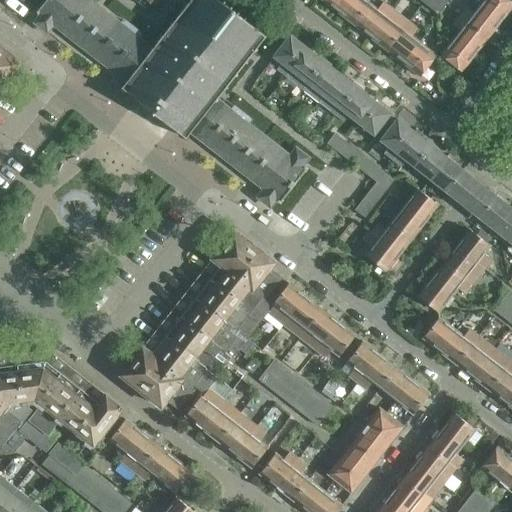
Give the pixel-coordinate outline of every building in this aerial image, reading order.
[(140,34),(124,21),(121,25),(89,0),(46,0),(39,9),(38,8),(35,12),(37,14),(39,13),(42,15),(36,23),(47,32),(53,24),(127,81),(153,49),(151,48),(137,37),(140,34)] [(216,99),(225,88),(245,62),(266,36),(225,3),(223,2),(222,3),(219,0),(190,0),(153,49),(127,81),(122,88),(143,104),(142,106),(143,107),(145,104),(151,109),(149,111),(150,112),(151,111),(157,116),(155,117),(157,118),(159,115),(165,120),(162,122),(164,123),(165,122),(186,138),(191,132),(265,189),(258,197),(270,206),(276,199),(279,202),(278,203),(280,205),(283,201),(282,200),(305,172),(306,173),(309,169),(306,167),(305,168),(302,166),(308,158),(296,149),(290,157),(247,123),(250,120),(234,107),(231,111),(218,101),(218,100),(216,99)] [(322,0),(337,11),(346,0),(322,0)] [(354,24),(370,4),(365,0),(346,0),(337,11),(354,24)] [(432,9),(439,0),(429,0),(426,4),(432,9)] [(438,14),(446,5),(439,0),(432,9),(438,14)] [(501,21),(511,6),(511,3),(507,0),(484,0),(480,5),(501,21)] [(370,37),(392,9),(383,2),(377,9),(370,4),(354,24),(370,37)] [(488,38),(501,21),(480,5),(474,13),(467,7),(460,16),(488,38)] [(387,50),(408,22),(392,9),(370,37),(387,50)] [(488,38),(460,16),(453,25),(460,31),(455,38),(475,54),(488,38)] [(403,63),(419,42),(411,36),(417,29),(408,22),(387,50),(403,63)] [(286,77),(307,49),(291,36),(275,56),(283,63),(277,70),(286,77)] [(462,71),(475,54),(455,38),(441,55),(462,71)] [(420,76),(436,55),(419,42),(403,63),(420,76)] [(0,90),(21,64),(0,47),(0,90)] [(302,89),(324,62),(307,49),(286,77),(302,89)] [(319,102),(340,75),(324,62),(302,89),(319,102)] [(258,93),(270,78),(264,74),(253,89),(258,93)] [(335,115),(357,87),(340,75),(319,102),(335,115)] [(357,121),(373,100),(357,87),(335,115),(344,122),(349,115),(357,121)] [(374,134),(390,113),(373,100),(357,121),(374,134)] [(393,160),(415,133),(398,120),(382,140),(390,146),(384,153),(393,160)] [(415,166),(431,146),(415,133),(393,160),(401,167),(406,159),(415,166)] [(334,148),(341,139),(335,134),(328,143),(334,148)] [(340,153),(347,143),(341,139),(334,148),(340,153)] [(346,158),(354,148),(347,143),(340,153),(346,158)] [(431,179),(447,158),(431,146),(415,166),(431,179)] [(352,163),(360,153),(354,148),(346,158),(352,163)] [(358,167),(366,158),(360,153),(352,163),(358,167)] [(364,172),(372,163),(366,158),(358,167),(364,172)] [(511,209),(486,189),(477,181),(447,158),(431,179),(461,202),(496,230),(511,209)] [(370,177),(378,167),(372,163),(364,172),(370,177)] [(376,182),(379,179),(384,172),(378,167),(370,177),(376,182)] [(394,180),(384,172),(379,179),(389,187),(394,180)] [(389,187),(379,179),(376,182),(377,182),(375,185),(384,193),(389,187)] [(384,193),(375,185),(370,191),(379,199),(384,193)] [(425,222),(438,205),(418,189),(405,206),(425,222)] [(379,199),(370,191),(365,198),(375,205),(379,199)] [(375,205),(365,198),(360,204),(370,211),(375,205)] [(370,211),(360,204),(355,210),(365,218),(370,211)] [(412,238),(425,222),(405,206),(392,222),(412,238)] [(511,242),(511,209),(496,230),(511,242)] [(400,255),(412,238),(392,222),(386,230),(378,225),(372,233),(400,255)] [(270,269),(275,262),(234,230),(215,255),(224,262),(256,287),(268,296),(282,278),(270,269)] [(484,254),(490,246),(486,242),(491,237),(481,230),(477,235),(470,230),(457,246),(485,268),(491,259),(484,254)] [(400,255),(372,233),(365,242),(372,248),(366,255),(387,271),(400,255)] [(485,268),(457,246),(444,263),(472,285),(485,268)] [(256,287),(224,262),(215,255),(212,258),(221,265),(211,278),(241,301),(251,288),(253,290),(256,287)] [(472,285),(444,263),(431,279),(452,295),(458,288),(465,294),(472,285)] [(243,303),(241,301),(211,278),(197,296),(226,320),(236,308),(238,310),(243,303)] [(439,312),(452,295),(431,279),(418,296),(439,312)] [(284,325),(306,297),(289,284),(273,304),(274,305),(268,312),(284,325)] [(509,305),(511,301),(511,291),(510,291),(503,300),(509,305)] [(226,320),(197,296),(182,316),(211,339),(221,327),(223,329),(229,322),(226,320)] [(300,337),(322,310),(306,297),(284,325),(300,337)] [(259,323),(272,307),(271,307),(270,305),(261,299),(260,298),(248,315),(259,323)] [(502,315),(509,305),(503,300),(495,310),(502,315)] [(508,320),(511,314),(511,307),(509,305),(502,315),(508,320)] [(317,350),(338,322),(322,310),(300,337),(317,350)] [(247,339),(259,323),(248,315),(246,316),(235,331),(246,340),(247,339)] [(211,339),(182,316),(166,335),(196,358),(206,346),(208,348),(214,341),(211,339)] [(440,351),(456,331),(439,318),(423,338),(440,351)] [(339,356),(355,336),(338,322),(317,350),(326,357),(331,350),(339,356)] [(456,364),(478,336),(469,329),(463,337),(456,331),(440,351),(456,364)] [(166,335),(152,354),(181,377),(191,365),(193,367),(199,360),(196,358),(166,335)] [(231,359),(243,344),(232,335),(219,350),(231,359)] [(473,377),(495,349),(478,336),(456,364),(473,377)] [(358,383),(380,355),(363,342),(347,362),(355,369),(349,376),(358,383)] [(184,379),(181,377),(152,354),(143,346),(121,375),(162,406),(167,400),(179,409),(193,392),(181,383),(184,379)] [(489,390),(511,362),(495,349),(473,377),(489,390)] [(216,378),(227,363),(216,355),(205,369),(216,378)] [(380,388),(396,368),(380,355),(358,383),(366,389),(372,382),(380,388)] [(274,374),(281,365),(275,360),(268,370),(274,374)] [(38,407),(63,375),(46,362),(0,367),(0,403),(10,411),(7,414),(18,423),(12,431),(10,429),(5,436),(0,431),(0,453),(1,455),(13,453),(24,439),(23,439),(26,436),(21,432),(40,408),(38,407)] [(506,403),(511,395),(511,362),(489,390),(506,403)] [(280,379),(287,370),(281,365),(274,374),(280,379)] [(396,401),(412,380),(396,368),(380,388),(396,401)] [(205,392),(216,378),(205,369),(193,383),(205,392)] [(266,384),(274,374),(268,370),(260,379),(266,384)] [(285,384),(293,374),(287,370),(280,379),(285,384)] [(272,389),(280,379),(274,374),(266,384),(272,389)] [(291,389),(299,379),(293,374),(285,384),(291,389)] [(55,421),(80,389),(63,375),(38,407),(40,408),(21,432),(26,436),(46,451),(56,439),(47,432),(55,421)] [(278,393),(285,384),(280,379),(272,389),(278,393)] [(297,393),(305,384),(299,379),(291,389),(297,393)] [(413,414),(429,394),(412,380),(396,401),(413,414)] [(284,398),(291,389),(285,384),(278,393),(284,398)] [(303,398),(311,388),(305,384),(297,393),(303,398)] [(315,407),(323,398),(311,388),(303,398),(315,407)] [(75,433),(98,403),(80,389),(55,421),(61,426),(63,423),(75,433)] [(202,429),(224,401),(208,389),(203,396),(202,395),(185,416),(202,429)] [(290,403),(297,393),(291,389),(284,398),(290,403)] [(296,408),(303,398),(297,393),(290,403),(296,408)] [(101,433),(116,414),(117,413),(118,414),(123,408),(106,394),(98,403),(75,433),(87,442),(85,444),(90,448),(101,433)] [(308,417),(315,407),(303,398),(296,408),(308,417)] [(321,412),(329,403),(323,398),(315,407),(321,412)] [(219,442),(240,414),(224,401),(202,429),(219,442)] [(0,431),(5,436),(10,429),(12,431),(18,423),(7,414),(10,411),(0,403),(0,431)] [(327,416),(335,407),(329,403),(321,412),(327,416)] [(314,422),(321,412),(315,407),(308,417),(314,422)] [(403,427),(386,413),(380,408),(369,422),(393,440),(403,427)] [(319,427),(327,416),(321,412),(314,422),(319,427)] [(109,439),(122,422),(116,417),(118,414),(117,413),(116,414),(101,433),(109,439)] [(462,446),(475,429),(454,413),(441,430),(462,446)] [(235,454),(257,427),(240,414),(219,442),(235,454)] [(125,452),(141,432),(125,419),(123,423),(122,422),(109,439),(125,452)] [(393,440),(369,422),(359,435),(383,453),(393,440)] [(268,447),(260,441),(266,434),(257,427),(235,454),(252,468),(268,447)] [(456,454),(462,446),(441,430),(428,446),(456,468),(463,459),(456,454)] [(136,473),(158,445),(141,432),(125,452),(126,453),(120,460),(136,473)] [(383,453),(359,435),(349,448),(372,466),(383,453)] [(61,464),(70,453),(57,443),(48,453),(49,454),(56,459),(61,464)] [(158,478),(175,458),(158,445),(136,473),(145,480),(151,473),(158,478)] [(456,468),(428,446),(416,463),(443,485),(456,468)] [(498,481),(511,463),(511,458),(498,447),(482,468),(498,481)] [(372,466),(349,448),(338,461),(362,479),(372,466)] [(276,487),(298,459),(289,452),(284,460),(276,453),(260,474),(276,487)] [(82,464),(83,463),(70,453),(61,464),(62,464),(68,469),(75,474),(82,464)] [(48,469),(56,459),(49,454),(42,464),(48,469)] [(110,466),(98,456),(91,465),(103,474),(110,466)] [(176,492),(192,471),(175,458),(158,478),(176,492)] [(54,474),(62,464),(61,464),(56,459),(48,469),(54,474)] [(293,500),(309,479),(301,473),(307,466),(298,459),(276,487),(293,500)] [(362,479),(338,461),(328,474),(351,493),(362,479)] [(443,485),(416,463),(403,479),(431,501),(443,485)] [(511,491),(511,463),(498,481),(511,491)] [(61,478),(68,469),(62,464),(54,474),(61,478)] [(81,479),(89,469),(82,464),(75,474),(81,479)] [(67,483),(75,474),(68,469),(61,478),(67,483)] [(87,484),(95,474),(89,469),(81,479),(87,484)] [(73,488),(81,479),(75,474),(67,483),(73,488)] [(93,488),(101,479),(95,474),(87,484),(93,488)] [(0,510),(17,488),(1,475),(0,476),(0,510)] [(80,493),(87,484),(81,479),(73,488),(80,493)] [(100,493),(107,484),(101,479),(93,488),(100,493)] [(308,511),(309,511),(325,492),(309,479),(293,500),(308,511)] [(421,511),(431,501),(403,479),(390,496),(410,511),(421,511)] [(86,498),(93,488),(87,484),(80,493),(86,498)] [(106,498),(114,488),(107,484),(100,493),(106,498)] [(488,494),(478,487),(473,493),(483,501),(488,494)] [(0,511),(24,511),(34,501),(17,488),(0,510),(0,511)] [(92,503),(100,493),(93,488),(86,498),(92,503)] [(112,503),(120,493),(114,488),(106,498),(112,503)] [(336,511),(342,505),(325,492),(309,511),(336,511)] [(99,508),(106,498),(100,493),(92,503),(99,508)] [(119,508),(126,498),(120,493),(112,503),(119,508)] [(483,501),(473,493),(468,499),(478,507),(483,501)] [(497,502),(488,494),(483,501),(492,508),(497,502)] [(410,511),(390,496),(377,511),(410,511)] [(103,511),(105,511),(112,503),(106,498),(99,508),(103,511)] [(123,511),(125,511),(133,503),(126,498),(119,508),(123,511)] [(194,511),(176,498),(165,511),(194,511)] [(473,511),(478,507),(468,499),(463,506),(471,511),(473,511)] [(47,511),(34,501),(24,511),(47,511)] [(489,511),(492,508),(483,501),(478,507),(484,511),(489,511)] [(115,511),(119,508),(112,503),(105,511),(115,511)]
